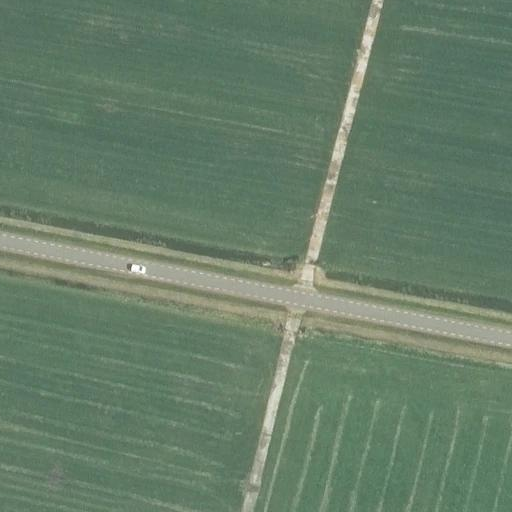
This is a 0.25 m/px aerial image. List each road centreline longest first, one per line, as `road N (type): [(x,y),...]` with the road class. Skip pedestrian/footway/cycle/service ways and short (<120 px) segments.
road 1 (track): [(378,0),(246,511)]
road 2 (tertiary): [(511,340),(0,244)]
